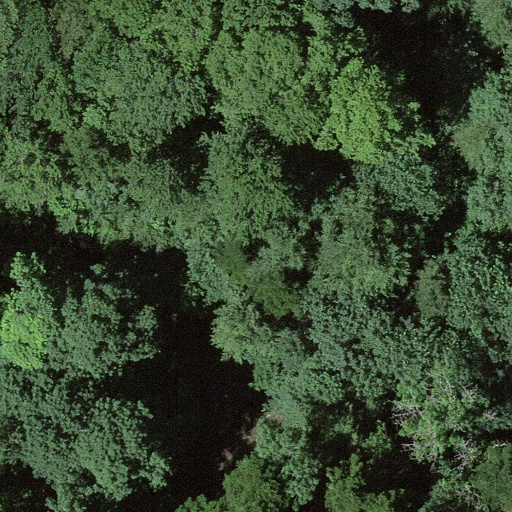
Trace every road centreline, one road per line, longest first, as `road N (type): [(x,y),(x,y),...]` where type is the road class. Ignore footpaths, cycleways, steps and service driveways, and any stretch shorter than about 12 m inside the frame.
road 1 (track): [(511,152),(221,397)]
road 2 (track): [(221,397),(194,325),(154,282),(98,248),(0,212)]
road 3 (track): [(186,511),(212,454),(221,397)]
